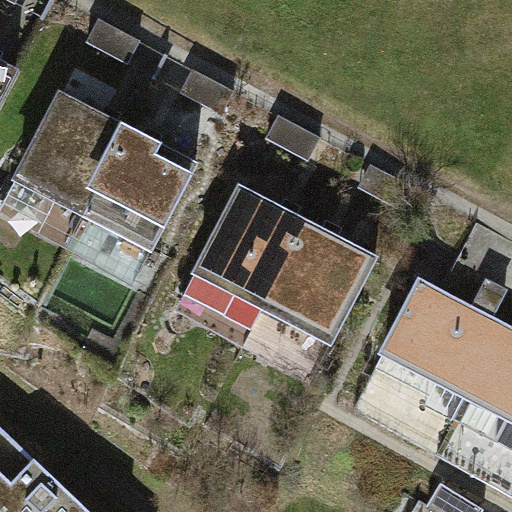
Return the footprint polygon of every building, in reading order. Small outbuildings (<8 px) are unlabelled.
[(33,0),(4,0),(28,11),(33,0)] [(152,47),(113,28),(100,53),(139,72),(152,47)] [(46,72),(0,50),(0,160),(4,162),(46,72)] [(247,96),(208,76),(195,101),(234,121),(247,96)] [(108,228),(152,140),(82,105),(38,193),(108,228)] [(332,141),(293,122),(281,147),(320,166),(332,141)] [(178,263),(222,175),(152,140),(108,228),(178,263)] [(421,190),(382,171),(370,196),(409,215),(421,190)] [(285,316),(329,228),(259,193),(214,281),(285,316)] [(355,351),(399,263),(329,228),(285,316),(355,351)] [(482,406),(511,347),(511,325),(511,323),(511,292),(501,286),(487,313),(438,288),(399,363),(482,406)] [(511,421),(511,347),(482,406),(511,421)] [(0,432),(0,511),(83,511),(69,498),(0,432)] [(481,511),(440,488),(425,511),(481,511)]
